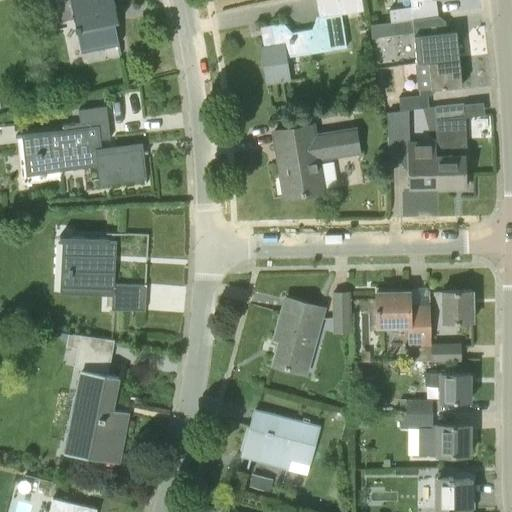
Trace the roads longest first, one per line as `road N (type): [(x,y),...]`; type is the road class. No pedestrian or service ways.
road 1 (residential): [(210,250),(511,247)]
road 2 (residential): [(161,511),(193,384),(210,250)]
road 3 (residential): [(210,250),(202,89),(181,0)]
road 4 (residential): [(511,206),(499,0)]
